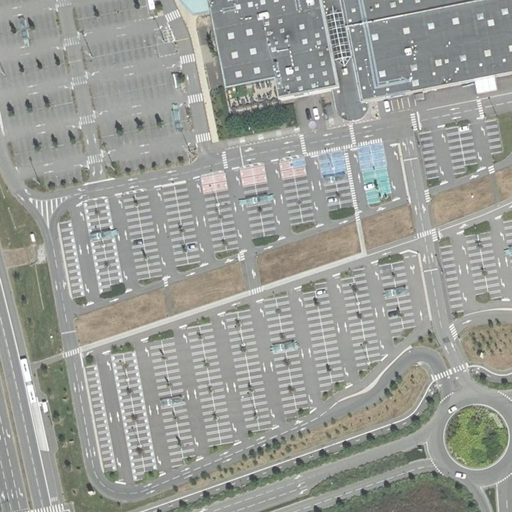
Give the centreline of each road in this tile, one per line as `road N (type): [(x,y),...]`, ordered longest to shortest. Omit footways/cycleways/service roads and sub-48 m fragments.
road 1 (tertiary): [(436,423),(404,444),(223,511)]
road 2 (secondary): [(47,511),(0,298)]
road 3 (tertiary): [(293,511),(419,467),(449,468)]
